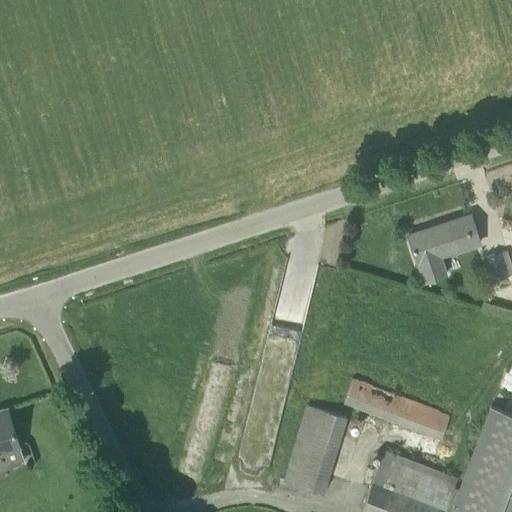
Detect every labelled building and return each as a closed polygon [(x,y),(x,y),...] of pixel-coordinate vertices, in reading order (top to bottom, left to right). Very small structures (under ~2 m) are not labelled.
[(441,254),(456,250),(479,242),(476,233),(470,214),(407,235),(415,262),(421,283),(447,275),(441,254)] [(483,256),(495,294),(511,289),(507,276),(511,274),(511,270),(506,249),(483,256)] [(511,309),(482,301),(480,309),(511,317),(511,309)] [(342,402),(439,439),(448,414),(352,377),(342,402)] [(345,416),(307,404),(283,480),(321,492),(345,416)] [(511,511),(511,413),(490,406),(458,489),(453,487),(452,487),(443,507),(450,510),(448,511),(511,511)] [(0,451),(18,444),(6,408),(0,409),(0,451)] [(452,487),(453,487),(456,478),(382,450),(359,510),(363,511),(448,511),(450,510),(443,507),(452,487)]
